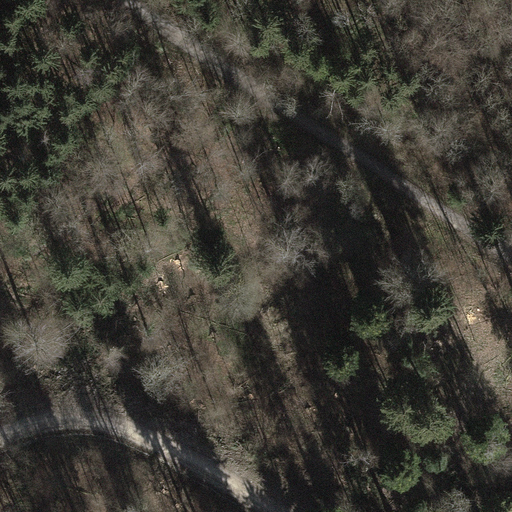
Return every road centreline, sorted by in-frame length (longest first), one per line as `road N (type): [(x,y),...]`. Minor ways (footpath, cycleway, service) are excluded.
road 1 (track): [(117,0),(511,252)]
road 2 (track): [(0,432),(46,418),(96,422),(153,439),(278,511)]
